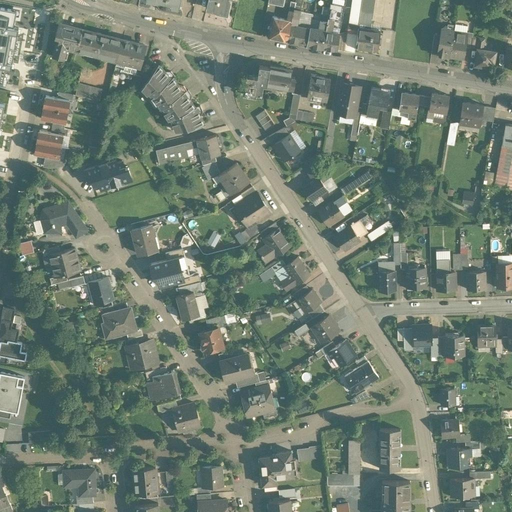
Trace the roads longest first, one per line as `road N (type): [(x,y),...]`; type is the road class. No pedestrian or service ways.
road 1 (residential): [(229,41),(225,102),(359,312)]
road 2 (residential): [(240,444),(72,195)]
road 3 (residential): [(511,89),(229,41)]
road 4 (residential): [(240,444),(416,399)]
road 5 (residential): [(359,312),(511,307)]
road 6 (residential): [(0,229),(29,89)]
road 7 (residential): [(112,456),(164,445),(240,444)]
